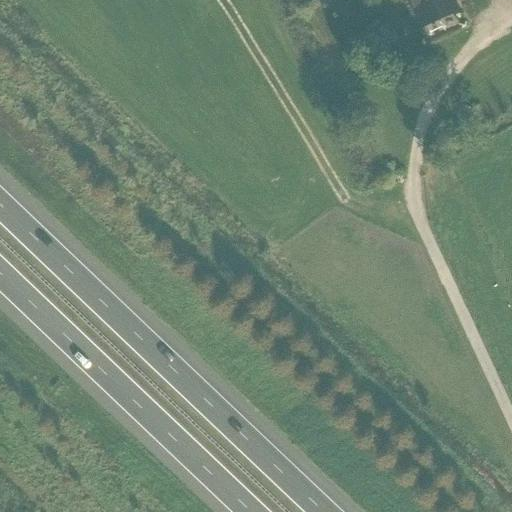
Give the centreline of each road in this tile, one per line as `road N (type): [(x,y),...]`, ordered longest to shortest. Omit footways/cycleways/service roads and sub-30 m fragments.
road 1 (motorway): [(322,511),(0,205)]
road 2 (motorway): [(0,275),(248,511)]
